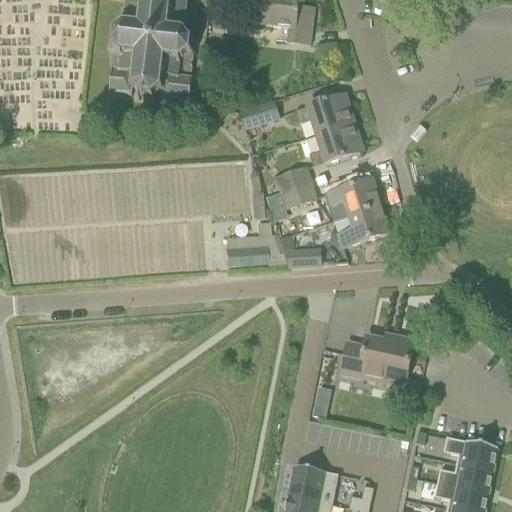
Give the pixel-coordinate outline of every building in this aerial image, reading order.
[(126,0),(126,10),(122,9),(121,12),(125,12),(123,28),(114,36),(111,34),(109,36),(108,48),(109,50),(113,49),(120,58),(118,72),(115,72),(115,73),(112,73),(112,75),(110,94),(109,96),(131,99),(132,90),(139,99),(137,102),(139,103),(141,100),(151,101),(152,105),(154,104),(153,100),(161,94),(160,102),(189,105),(190,103),(189,103),(191,84),(192,84),(192,82),(182,81),(182,80),(179,80),(180,70),(192,71),(193,59),(194,57),(195,45),(195,43),(191,44),(183,35),(185,20),(189,20),(189,18),(187,18),(188,2),(192,2),(192,0),(191,0),(126,0)] [(262,0),(261,19),(260,28),(288,31),(287,46),(290,47),(309,49),(314,11),(299,9),(300,4),(267,0),(262,0)] [(295,114),(299,128),(311,124),(316,139),(354,127),(345,98),(325,104),(295,114)] [(243,136),(281,124),(276,108),(238,119),(243,136)] [(310,158),(308,158),(312,172),(313,171),(344,162),(363,155),(354,127),(316,139),(321,154),(310,158)] [(282,196),(312,186),(307,171),(277,180),(282,196)] [(347,221),(381,211),(372,184),(324,199),(328,213),(343,208),(347,221)] [(287,214),(318,205),(312,186),(282,196),(287,214)] [(264,195),(253,196),(256,221),(266,220),(264,195)] [(342,252),(389,237),(381,211),(347,221),(351,233),(338,237),(342,252)] [(287,265),(279,244),(277,237),(227,242),(229,270),(287,265)] [(293,239),(279,244),(287,265),(288,265),(289,272),(321,270),(320,253),(294,255),(293,239)] [(405,388),(414,344),(385,338),(383,344),(366,340),(364,350),(347,346),(340,380),(391,391),(392,385),(405,388)] [(314,391),(309,419),(323,421),(328,393),(314,391)] [(390,436),(308,424),(305,445),(387,457),(390,436)] [(418,436),(415,448),(423,449),(426,438),(418,436)] [(446,442),(443,457),(458,460),(457,468),(493,476),(498,452),(446,442)] [(440,474),(437,488),(489,498),(493,476),(457,468),(455,477),(440,474)] [(332,509),(338,479),(295,470),(289,500),(332,509)] [(411,470),(408,482),(416,484),(419,472),(411,470)] [(408,482),(406,494),(414,495),(416,484),(408,482)] [(449,505),(447,511),(485,511),(489,498),(437,488),(434,502),(449,505)] [(364,490),(361,503),(371,505),(374,492),(364,490)] [(289,500),(286,511),(331,511),(332,509),(289,500)] [(361,503),(351,501),(348,511),(369,511),(371,505),(361,503)]
